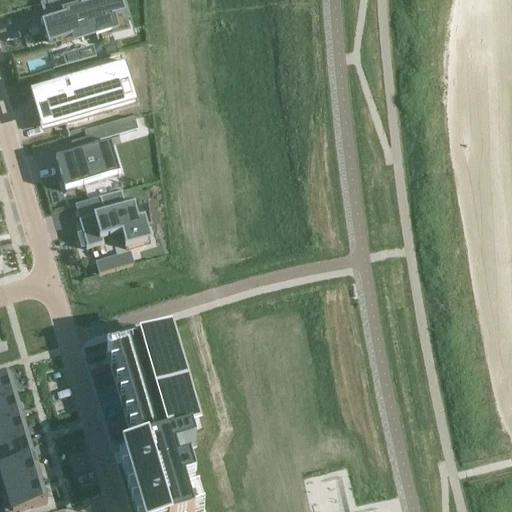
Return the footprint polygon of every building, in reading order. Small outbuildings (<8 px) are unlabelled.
[(112,21),(122,19),(117,2),(120,1),(120,0),(115,0),(98,5),(94,6),(92,0),(58,0),(45,4),(49,19),(45,21),(40,22),(45,40),(48,49),(62,45),(94,35),(96,39),(114,34),(116,33),(112,21)] [(50,79),(65,128),(92,120),(91,115),(104,112),(105,116),(131,109),(124,84),(128,83),(120,59),(50,79)] [(119,178),(110,147),(92,152),(90,145),(119,137),(116,125),(85,134),(87,141),(70,146),(74,157),(56,163),(65,194),(119,178)] [(122,194),(98,201),(98,202),(99,202),(103,216),(93,219),(78,223),(86,250),(85,250),(86,251),(104,246),(103,245),(102,242),(121,236),(125,249),(124,249),(125,251),(151,243),(144,220),(138,221),(134,208),(135,208),(135,207),(125,209),(121,196),(122,195),(122,194)] [(112,274),(109,261),(95,265),(99,277),(112,274)] [(163,337),(105,354),(133,450),(124,453),(140,511),(204,511),(187,452),(196,450),(163,337)] [(0,405),(19,400),(12,378),(0,381),(0,405)] [(0,405),(0,427),(25,420),(19,400),(0,405)] [(0,450),(31,441),(25,420),(0,427),(0,450)] [(0,472),(37,462),(31,441),(0,450),(0,472)] [(37,462),(0,472),(0,477),(5,494),(43,482),(37,462)] [(43,482),(5,494),(9,511),(23,511),(49,504),(43,482)]
